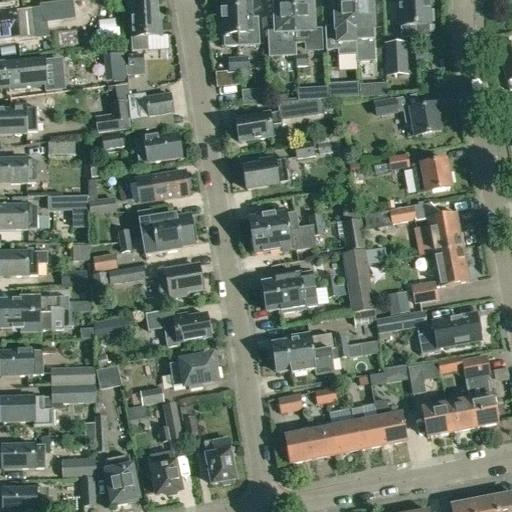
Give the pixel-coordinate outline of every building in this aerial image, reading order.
[(238,49),(234,0),(220,0),(221,25),(218,25),(219,35),(222,35),(222,38),(223,50),(238,49)] [(234,0),(238,49),(252,48),(251,36),(252,36),(252,33),(254,33),(254,23),(251,23),(250,0),(234,0)] [(295,47),(292,0),(280,0),(274,1),(276,35),(279,35),(279,47),(295,47)] [(292,0),(295,47),(304,46),(304,54),(322,53),(321,30),(312,30),(310,0),(292,0)] [(356,56),(355,44),(353,0),(334,0),(336,27),(337,51),(337,57),(356,56)] [(353,0),(355,44),(356,56),(357,63),(374,62),(373,43),(371,43),(370,31),(373,31),(371,0),(353,0)] [(415,40),(413,0),(398,0),(400,29),(401,41),(415,40)] [(413,0),(415,40),(430,39),(429,27),(430,27),(428,0),(413,0)] [(119,4),(97,6),(101,40),(123,37),(119,4)] [(145,40),(160,39),(159,20),(156,20),(155,6),(131,7),(133,40),(134,40),(134,46),(145,45),(145,40)] [(0,42),(28,39),(24,12),(14,13),(14,12),(0,14),(1,17),(0,17),(0,42)] [(385,45),(386,78),(407,77),(405,44),(385,45)] [(511,51),(498,56),(506,85),(507,84),(510,94),(511,93),(511,51)] [(416,52),(417,64),(427,64),(426,52),(416,52)] [(108,56),(111,82),(125,81),(124,69),(123,54),(108,56)] [(144,68),(143,56),(127,57),(128,69),(144,68)] [(306,58),(296,58),(296,69),(306,69),(306,58)] [(228,61),(229,73),(239,72),(238,60),(228,61)] [(249,72),(248,60),(238,60),(239,72),(249,72)] [(43,62),(23,64),(0,65),(0,92),(13,91),(14,93),(26,92),(26,90),(46,88),(43,62)] [(216,88),(240,86),(238,73),(227,74),(227,72),(215,73),(216,88)] [(343,84),(328,85),(329,99),(344,99),(343,84)] [(313,101),(328,100),(327,88),(312,89),(313,101)] [(148,120),(172,116),(169,97),(145,101),(148,120)] [(376,118),(397,114),(395,102),(374,106),(376,118)] [(96,121),(98,137),(131,132),(127,104),(111,106),(113,118),(96,121)] [(277,106),(280,125),(321,119),(318,104),(277,106)] [(436,107),(409,112),(403,113),(405,126),(411,125),(414,139),(441,134),(436,107)] [(26,136),(38,135),(36,110),(25,111),(25,108),(11,109),(11,113),(0,113),(0,138),(26,138),(26,136)] [(239,145),(272,140),(270,129),(280,127),(278,115),(268,117),(268,116),(235,122),(239,145)] [(103,152),(123,150),(121,137),(101,140),(103,152)] [(138,168),(180,162),(176,137),(158,141),(157,139),(143,141),(143,143),(134,144),(138,168)] [(319,157),(340,154),(338,139),(317,142),(319,157)] [(48,159),(74,158),(74,146),(48,146),(48,159)] [(296,162),(314,159),(311,146),(293,149),(296,162)] [(391,173),(408,170),(406,159),(389,162),(391,173)] [(278,187),(288,185),(284,162),(274,164),(273,161),(259,163),(259,166),(242,169),(246,193),(278,188),(278,187)] [(26,186),(36,186),(36,163),(26,163),(26,162),(0,162),(0,187),(26,187),(26,186)] [(425,195),(451,190),(446,163),(420,167),(425,195)] [(100,170),(90,171),(91,180),(101,178),(100,170)] [(185,175),(150,181),(133,184),(137,207),(189,199),(185,175)] [(115,200),(88,203),(89,217),(116,214),(115,200)] [(345,208),(341,208),(343,223),(357,221),(355,206),(345,208)] [(27,233),(37,233),(37,209),(26,209),(26,208),(0,208),(0,234),(27,233)] [(415,223),(412,210),(389,214),(389,215),(392,227),(415,223)] [(251,238),(298,231),(296,215),(285,217),(285,215),(249,221),(251,238)] [(389,215),(380,217),(364,220),(366,232),(382,229),(392,227),(389,215)] [(432,256),(463,250),(461,238),(460,238),(456,216),(426,222),(432,256)] [(308,219),(310,229),(321,227),(319,218),(308,219)] [(140,229),(142,243),(195,234),(193,219),(176,222),(175,219),(151,223),(152,227),(140,229)] [(341,225),(344,239),(346,256),(364,253),(366,253),(361,222),(341,225)] [(323,237),(321,227),(310,229),(312,239),(323,237)] [(301,248),(298,231),(251,238),(254,257),(291,251),(290,250),(301,248)] [(197,245),(195,234),(142,243),(145,258),(156,256),(157,259),(181,255),(181,252),(193,249),(193,246),(197,245)] [(121,257),(132,255),(129,236),(118,237),(121,257)] [(72,264),(85,264),(85,248),(72,248),(72,264)] [(463,250),(432,256),(438,285),(411,290),(414,307),(436,303),(434,290),(468,285),(465,266),(466,265),(463,250)] [(342,257),(347,287),(369,283),(364,253),(346,256),(342,257)] [(38,279),(38,267),(47,267),(46,255),(27,256),(27,255),(0,255),(0,280),(28,280),(28,279),(38,279)] [(113,255),(92,260),(95,276),(116,273),(113,255)] [(187,297),(202,294),(198,270),(165,275),(166,277),(156,278),(160,302),(169,300),(170,303),(187,300),(187,297)] [(110,289),(145,283),(142,271),(109,277),(110,289)] [(64,288),(86,288),(86,275),(64,275),(64,288)] [(91,278),(94,293),(108,290),(106,275),(91,278)] [(260,290),(261,301),(314,292),(312,276),(299,278),(299,276),(274,280),(274,283),(262,285),(263,289),(260,290)] [(326,290),(337,288),(335,279),(324,280),(326,290)] [(369,283),(347,287),(352,317),(374,313),(369,283)] [(337,288),(326,290),(327,300),(338,298),(337,288)] [(314,292),(261,301),(263,312),(266,311),(267,315),(279,313),(280,317),(304,313),(304,311),(317,309),(314,292)] [(409,314),(405,294),(386,297),(390,317),(409,314)] [(63,317),(69,316),(68,300),(38,301),(38,299),(21,300),(21,303),(0,304),(0,318),(51,317),(51,312),(63,312),(63,317)] [(376,323),(374,313),(352,317),(354,327),(376,323)] [(450,348),(479,343),(475,319),(445,324),(445,325),(424,329),(422,315),(375,324),(377,337),(418,329),(419,336),(417,337),(421,358),(440,355),(438,348),(449,346),(450,348)] [(73,316),(69,316),(63,317),(63,329),(73,329),(73,316)] [(51,333),(51,317),(0,318),(0,332),(21,332),(21,336),(39,335),(39,334),(51,333)] [(178,348),(209,342),(205,318),(186,321),(186,318),(173,320),(174,324),(162,326),(167,352),(178,350),(178,348)] [(127,319),(92,325),(95,341),(130,335),(127,319)] [(272,350),(274,361),(324,353),(322,339),(309,341),(309,337),(284,341),(285,345),(275,346),(276,349),(272,350)] [(336,350),(346,349),(355,347),(354,339),(345,340),(345,339),(334,341),(336,350)] [(346,349),(336,350),(337,361),(348,359),(346,349)] [(32,351),(16,351),(16,354),(0,354),(0,372),(0,380),(32,378),(43,378),(42,353),(32,354),(32,351)] [(334,366),(325,367),(324,353),(274,361),(277,373),(280,372),(281,375),(291,374),(291,377),(314,373),(316,381),(336,378),(334,366)] [(180,366),(168,368),(172,391),(184,389),(184,390),(189,389),(190,392),(200,390),(200,387),(215,384),(215,382),(217,382),(216,371),(213,372),(211,359),(179,365),(180,366)] [(463,373),(461,365),(460,359),(437,363),(440,378),(463,373)] [(461,365),(463,373),(468,403),(473,431),(497,427),(488,375),(492,374),(489,360),(461,365)] [(51,389),(94,388),(94,371),(51,373),(51,389)] [(385,385),(383,374),(369,377),(370,387),(385,385)] [(95,406),(94,388),(51,389),(52,400),(34,401),(34,400),(0,401),(1,426),(33,425),(33,430),(53,429),(53,412),(63,412),(62,407),(95,406)] [(160,391),(139,395),(142,408),(162,404),(160,391)] [(324,393),(326,405),(336,403),(334,391),(324,393)] [(316,407),(326,405),(324,393),(314,395),(316,407)] [(280,416),(291,414),(288,400),(278,402),(280,416)] [(377,421),(382,449),(406,444),(401,417),(393,418),(389,403),(378,405),(381,421),(377,421)] [(450,436),(473,431),(468,403),(445,407),(450,436)] [(167,430),(159,432),(161,445),(182,441),(175,406),(163,408),(167,430)] [(427,440),(450,436),(445,407),(422,412),(427,440)] [(186,437),(197,436),(192,409),(180,411),(182,424),(183,424),(186,437)] [(352,414),(354,426),(359,453),(382,449),(377,421),(365,424),(364,413),(352,414)] [(95,436),(95,447),(95,455),(106,455),(105,420),(95,421),(95,425),(95,436)] [(84,425),(84,436),(95,436),(95,425),(84,425)] [(331,430),(336,458),(359,453),(354,426),(331,430)] [(331,430),(309,435),(313,462),(336,458),(331,430)] [(290,467),(313,462),(309,435),(285,439),(290,467)] [(95,447),(95,436),(84,436),(85,448),(95,447)] [(227,441),(204,446),(207,458),(206,458),(211,487),(220,485),(222,488),(230,486),(231,483),(235,482),(227,441)] [(35,448),(2,448),(2,472),(34,472),(34,471),(44,471),(44,448),(35,448)] [(172,456),(150,460),(152,471),(151,471),(157,498),(166,496),(168,499),(175,497),(177,494),(180,493),(175,466),(174,467),(172,456)] [(107,480),(104,481),(106,492),(109,492),(112,506),(115,506),(115,509),(126,506),(125,504),(137,501),(131,470),(130,470),(128,459),(105,464),(107,475),(106,475),(107,480)] [(62,481),(95,479),(94,462),(62,463),(62,481)] [(95,480),(81,480),(82,508),(96,508),(95,480)] [(55,511),(56,501),(51,501),(51,492),(35,492),(35,491),(3,492),(3,503),(1,506),(1,511),(55,511)] [(511,511),(511,498),(494,502),(496,511),(511,511)] [(496,511),(494,502),(474,505),(474,511),(496,511)]
